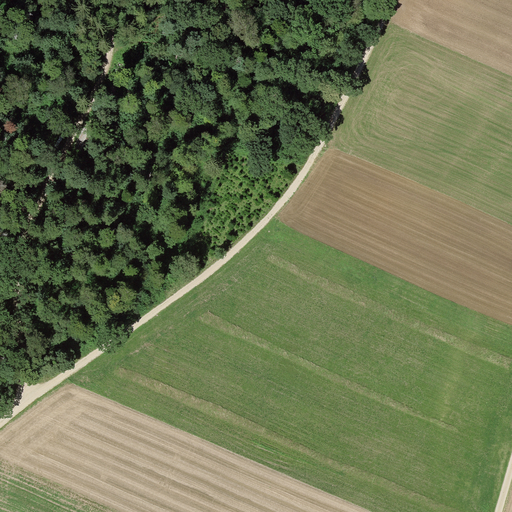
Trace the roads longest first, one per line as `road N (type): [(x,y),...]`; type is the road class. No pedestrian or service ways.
road 1 (track): [(0,421),(184,288),(278,204),(393,0)]
road 2 (track): [(112,0),(93,91),(18,245),(17,321)]
